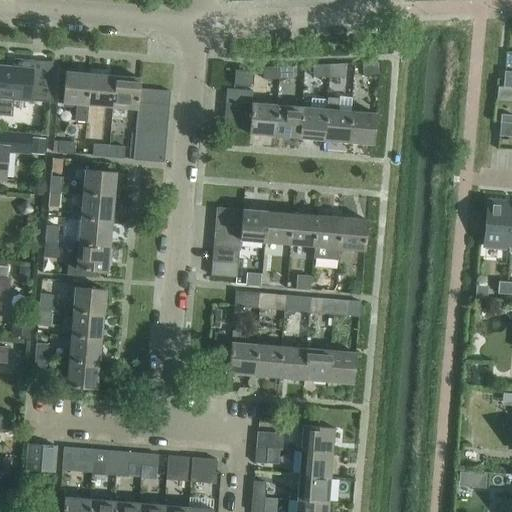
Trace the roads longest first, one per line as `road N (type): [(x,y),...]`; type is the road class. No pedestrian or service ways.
road 1 (residential): [(161,431),(193,68),(205,19)]
road 2 (residential): [(0,6),(205,19)]
road 3 (residential): [(205,19),(397,10)]
road 4 (residential): [(29,416),(161,431)]
